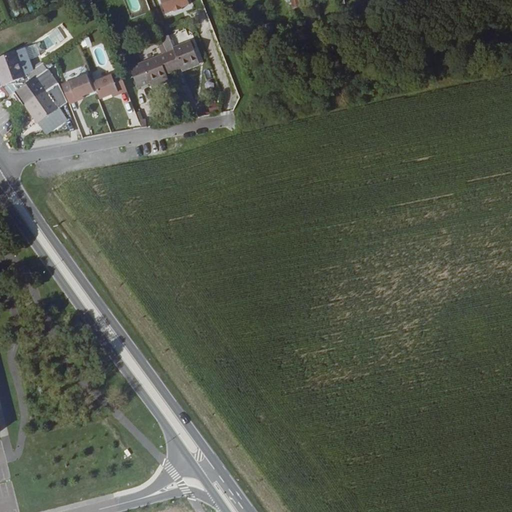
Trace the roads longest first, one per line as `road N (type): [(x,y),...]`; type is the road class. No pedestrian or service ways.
road 1 (secondary): [(242,511),(6,168)]
road 2 (secondary): [(0,191),(232,511)]
road 3 (residential): [(6,168),(237,120)]
